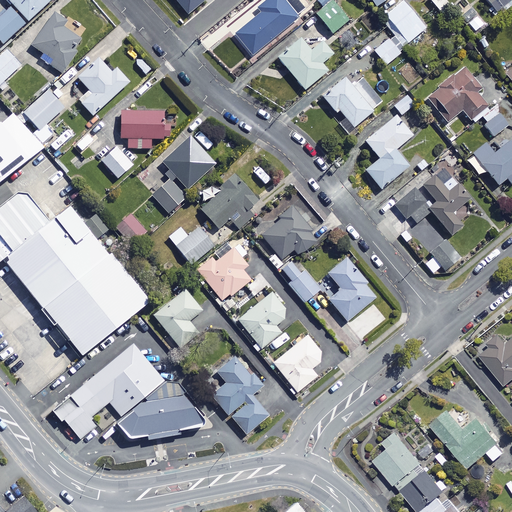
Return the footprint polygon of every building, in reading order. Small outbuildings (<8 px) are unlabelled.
[(7,0),(29,23),(53,0),(7,0)] [(175,0),(188,15),(206,0),(205,0),(175,0)] [(235,33),(253,55),(300,17),(286,0),(266,0),(258,7),(261,12),(235,33)] [(350,21),(332,1),(330,3),(326,0),(318,0),(317,2),(323,9),(316,16),(333,36),(350,21)] [(366,0),(373,11),(390,0),(366,0)] [(452,10),(443,0),(429,0),(443,17),(452,10)] [(511,4),(511,0),(484,0),(498,16),(511,4)] [(425,30),(402,3),(386,17),(409,44),(425,30)] [(25,26),(9,9),(0,17),(0,41),(4,45),(25,26)] [(68,25),(56,16),(33,48),(44,56),(41,60),(62,76),(85,45),(65,30),(68,25)] [(485,26),(478,17),(466,27),(472,35),(485,26)] [(400,55),(389,40),(387,42),(380,34),(372,41),(378,49),(374,52),(386,67),(400,55)] [(312,54),(301,40),(278,59),(305,92),(328,73),(322,66),(334,56),(324,44),(312,54)] [(0,86),(21,67),(8,52),(0,59),(0,86)] [(112,75),(99,60),(78,80),(90,92),(79,102),(94,118),(130,84),(117,70),(112,75)] [(482,89),(464,69),(430,99),(449,121),(462,109),(470,119),(486,106),(476,94),(482,89)] [(384,105),(363,78),(351,87),(345,80),(322,98),(336,115),(340,112),(354,129),(384,105)] [(50,92),(19,121),(39,142),(34,146),(39,151),(56,135),(48,125),(65,109),(50,92)] [(151,141),(173,141),(173,128),(164,128),(164,114),(122,114),(122,141),(129,141),(129,150),(151,150),(151,141)] [(509,127),(499,115),(485,126),(494,138),(509,127)] [(413,138),(396,118),(365,143),(380,160),(365,172),(381,191),(410,167),(397,151),(413,138)] [(76,137),(69,129),(46,149),(53,157),(76,137)] [(511,185),(511,142),(511,143),(506,137),(496,145),(501,151),(495,155),(487,145),(466,160),(479,178),(487,172),(498,187),(507,181),(511,186),(511,185)] [(216,165),(191,138),(163,165),(188,191),(216,165)] [(228,146),(217,141),(212,152),(223,157),(228,146)] [(133,167),(116,149),(102,162),(119,180),(133,167)] [(224,187),(218,180),(204,193),(212,202),(202,212),(219,231),(230,220),(241,232),(255,219),(248,212),(259,202),(236,177),(224,187)] [(442,187),(436,178),(424,188),(437,205),(430,211),(452,238),(463,229),(452,216),(470,202),(452,180),(442,187)] [(185,200),(170,182),(153,197),(169,215),(185,200)] [(431,213),(414,191),(394,207),(405,221),(410,217),(416,224),(431,213)] [(0,271),(4,268),(51,230),(24,197),(0,216),(0,271)] [(311,232),(292,209),(279,220),(280,222),(262,238),(282,263),(296,252),(299,256),(316,242),(309,234),(311,232)] [(150,305),(73,212),(4,268),(81,361),(150,305)] [(131,213),(114,227),(131,246),(147,231),(131,213)] [(187,237),(180,229),(169,238),(191,266),(214,247),(198,228),(187,237)] [(246,233),(237,241),(247,252),(255,245),(246,233)] [(441,268),(444,272),(460,260),(446,243),(431,255),(433,259),(425,264),(433,274),(441,268)] [(243,271),(248,267),(242,259),(246,255),(238,245),(216,264),(212,260),(198,272),(224,303),(251,281),(243,271)] [(378,298),(347,260),(328,275),(341,290),(328,300),(347,323),(378,298)] [(304,303),(320,292),(304,270),(300,272),(293,263),(281,272),(304,303)] [(275,299),(272,294),(268,297),(263,290),(254,298),(259,304),(239,320),(261,350),(281,334),(275,326),(289,316),(282,308),(286,305),(278,296),(275,299)] [(202,312),(186,292),(154,317),(180,350),(199,335),(189,322),(202,312)] [(511,340),(508,344),(500,335),(487,346),(491,350),(481,358),(506,388),(511,382),(511,340)] [(317,377),(311,370),(315,368),(318,372),(328,363),(307,337),(273,364),(297,394),(317,377)] [(172,377),(142,341),(97,378),(127,414),(172,377)] [(251,379),(236,360),(218,374),(226,384),(212,396),(244,437),(269,418),(253,396),(264,388),(255,376),(251,379)] [(111,407),(90,381),(51,413),(79,447),(94,434),(88,426),(111,407)] [(148,439),(149,443),(181,438),(181,434),(207,430),(205,419),(187,397),(143,404),(116,426),(130,442),(148,439)] [(465,432),(450,414),(433,428),(468,471),(488,454),(495,463),(507,452),(480,420),(465,432)] [(396,486),(421,465),(396,434),(383,445),(389,451),(374,463),(394,488),(396,486)] [(421,465),(396,486),(417,511),(422,511),(438,500),(449,491),(442,482),(438,485),(421,465)] [(0,511),(39,511),(24,494),(6,509),(0,501),(0,511)] [(447,511),(438,500),(422,511),(457,511),(456,510),(453,511),(447,511)] [(304,511),(296,501),(282,511),(304,511)]
